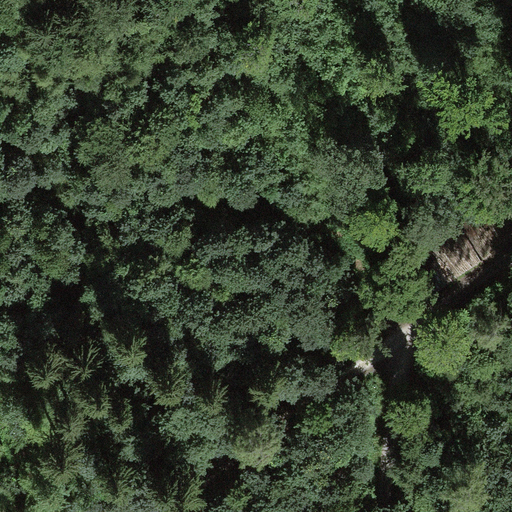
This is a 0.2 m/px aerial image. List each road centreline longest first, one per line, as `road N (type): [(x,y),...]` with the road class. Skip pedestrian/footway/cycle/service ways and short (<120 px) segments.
road 1 (track): [(511,260),(396,343),(382,511)]
road 2 (track): [(396,343),(249,436),(158,511)]
